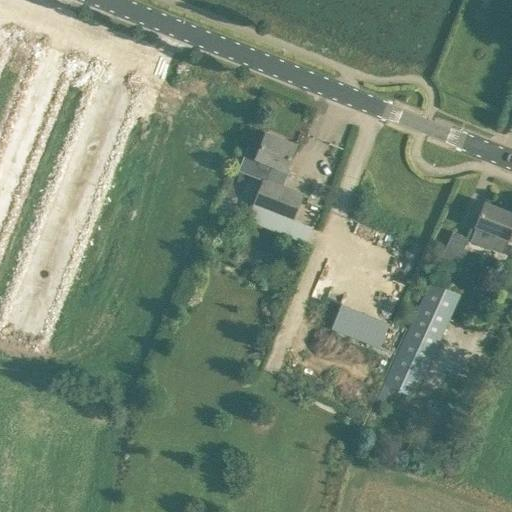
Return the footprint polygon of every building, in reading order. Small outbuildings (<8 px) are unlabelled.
[(296,144),(266,132),(259,150),(249,146),(240,171),(263,180),(254,203),(294,220),(305,193),(279,182),(285,168),(286,168),(296,144)] [(470,239),(490,247),(504,252),(511,231),(511,211),(485,201),(470,239)] [(453,231),(442,255),(461,263),(467,249),(464,247),(468,238),(453,231)] [(414,396),(459,294),(429,281),(384,383),(414,396)] [(78,426),(84,403),(47,393),(41,416),(78,426)] [(35,438),(72,448),(78,426),(41,416),(35,438)] [(72,448),(35,438),(29,460),(68,470),(73,451),(72,451),(72,448)] [(24,482),(60,492),(61,489),(62,490),(68,470),(29,460),(24,482)] [(17,505),(43,511),(55,511),(60,492),(24,482),(17,505)]
